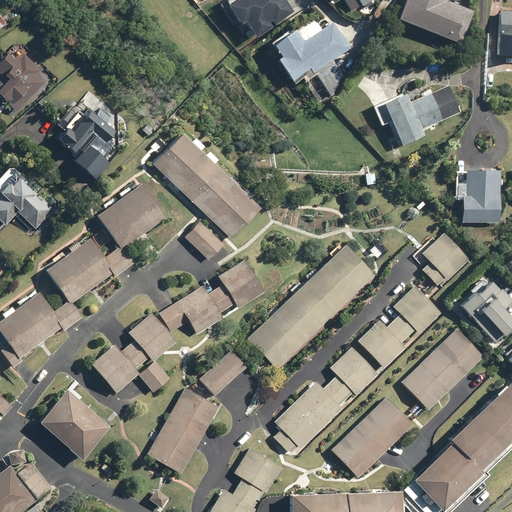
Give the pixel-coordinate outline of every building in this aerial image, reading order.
[(226,0),(220,4),(234,26),(244,19),(255,36),(292,13),(283,0),(226,0)] [(367,1),(369,0),(356,0),(363,12),(371,7),(367,1)] [(403,0),(396,19),(458,44),(472,11),(445,0),(403,0)] [(511,11),(498,10),(496,55),(511,56),(511,11)] [(279,58),(276,60),(291,82),(308,70),(313,77),(334,62),(333,60),(350,49),(332,22),(303,42),(294,28),(270,44),(279,58)] [(7,52),(1,58),(0,56),(0,114),(0,115),(9,106),(15,111),(44,81),(36,74),(41,69),(21,50),(14,58),(7,52)] [(404,92),(371,106),(378,125),(388,121),(396,140),(420,130),(459,114),(447,86),(408,102),(404,92)] [(114,112),(90,90),(80,101),(88,107),(68,130),(65,127),(55,138),(73,153),(91,132),(103,143),(114,130),(105,122),(114,112)] [(180,132),(150,163),(229,239),(259,208),(180,132)] [(109,166),(85,145),(72,161),(95,182),(109,166)] [(14,169),(8,169),(0,177),(0,231),(14,216),(31,233),(53,210),(20,178),(22,176),(14,169)] [(497,223),(498,170),(463,169),(463,196),(460,195),(459,222),(497,223)] [(140,183),(95,215),(115,244),(113,245),(116,248),(103,257),(89,237),(43,270),(66,301),(52,311),(38,292),(0,319),(0,334),(17,359),(60,328),(62,331),(82,317),(71,303),(111,274),(114,277),(133,263),(122,248),(165,217),(140,183)] [(224,243),(200,221),(184,238),(208,260),(224,243)] [(468,260),(441,231),(434,238),(435,239),(419,253),(428,262),(420,269),(435,286),(443,278),(445,281),(468,260)] [(245,338),(275,369),(373,275),(343,244),(245,338)] [(201,285),(157,312),(170,333),(188,322),(195,334),(222,318),(219,313),(233,304),(236,309),(263,292),(243,260),(216,276),(221,284),(206,293),(201,285)] [(508,300),(489,280),(474,295),(470,291),(456,305),(468,318),(475,312),(499,337),(511,324),(511,319),(500,307),(508,300)] [(378,319),(355,341),(382,369),(404,348),(400,343),(414,330),(418,334),(440,313),(413,285),(391,306),(398,314),(385,327),(378,319)] [(89,362),(114,391),(134,373),(151,359),(171,342),(149,316),(127,334),(132,340),(119,350),(112,342),(89,362)] [(399,382),(427,410),(483,356),(455,328),(399,382)] [(511,344),(499,357),(511,370),(511,344)] [(296,446),(299,449),(341,408),(338,405),(352,392),(355,395),(377,374),(350,346),(328,368),(335,375),(321,388),(314,381),(272,422),(279,429),(271,437),(286,452),(288,451),(290,453),(296,446)] [(197,379),(214,396),(244,367),(228,350),(197,379)] [(168,377),(151,359),(134,373),(152,392),(168,377)] [(450,442),(410,479),(440,511),(481,473),(478,469),(511,437),(511,386),(507,382),(446,439),(450,442)] [(145,454),(180,474),(218,406),(183,387),(145,454)] [(110,427),(67,389),(37,422),(80,461),(110,427)] [(0,395),(0,412),(5,417),(13,407),(0,395)] [(329,450),(357,478),(412,424),(385,396),(329,450)] [(222,488),(207,511),(252,511),(255,509),(251,507),(261,491),(264,493),(281,467),(248,447),(232,473),(241,478),(231,494),(222,488)] [(22,451),(5,454),(7,467),(25,464),(22,451)] [(0,474),(0,511),(22,511),(51,491),(30,464),(15,476),(8,468),(0,474)] [(288,494),(288,511),(399,511),(399,491),(288,494)]
